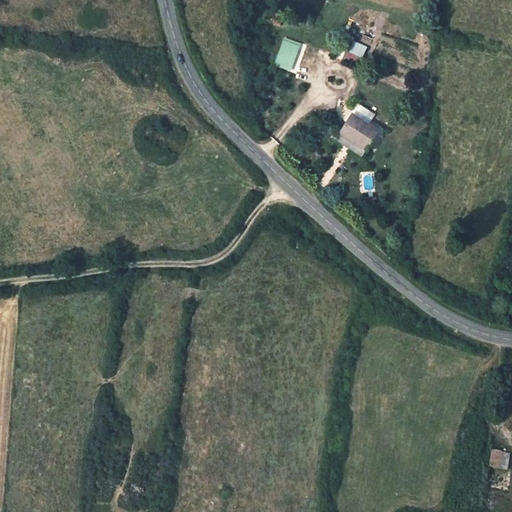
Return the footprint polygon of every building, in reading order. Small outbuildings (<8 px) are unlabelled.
[(290,71),(300,44),(283,37),(273,64),(290,71)] [(344,58),(360,64),(367,46),(352,39),(344,58)] [(379,132),(352,114),(340,133),(356,144),(354,146),(365,153),(379,132)] [(503,451),(492,449),(489,467),(499,469),(503,452),(503,451)] [(510,454),(503,452),(499,469),(507,470),(510,454)]
